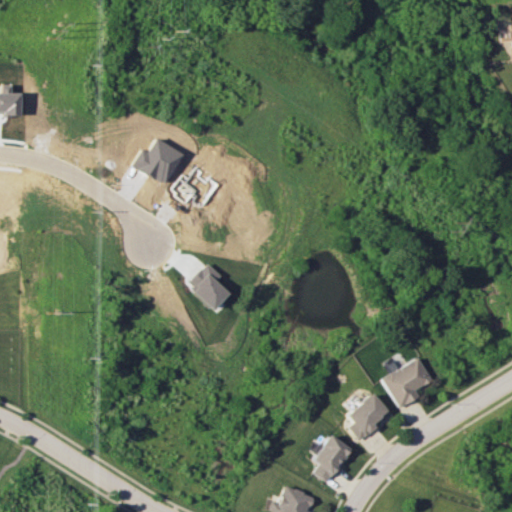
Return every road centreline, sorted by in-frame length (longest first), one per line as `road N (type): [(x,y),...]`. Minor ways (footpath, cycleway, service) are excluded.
road 1 (residential): [(353,511),(457,412),(511,377)]
road 2 (residential): [(158,511),(0,417)]
road 3 (residential): [(0,155),(74,179),(149,240)]
